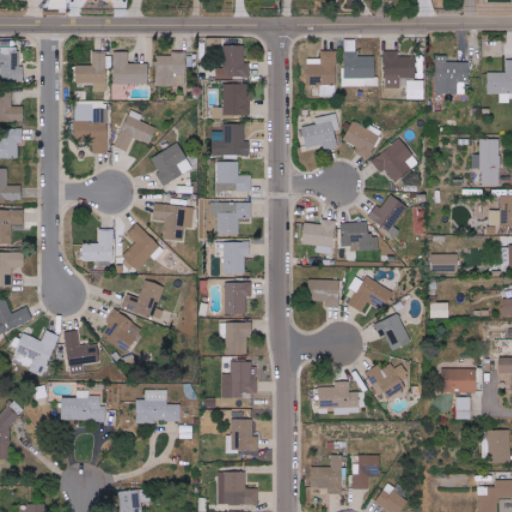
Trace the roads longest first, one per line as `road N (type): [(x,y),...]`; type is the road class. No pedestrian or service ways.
road 1 (residential): [(0,22),(511,19)]
road 2 (residential): [(291,511),(285,20)]
road 3 (residential): [(63,295),(49,257),(48,22)]
